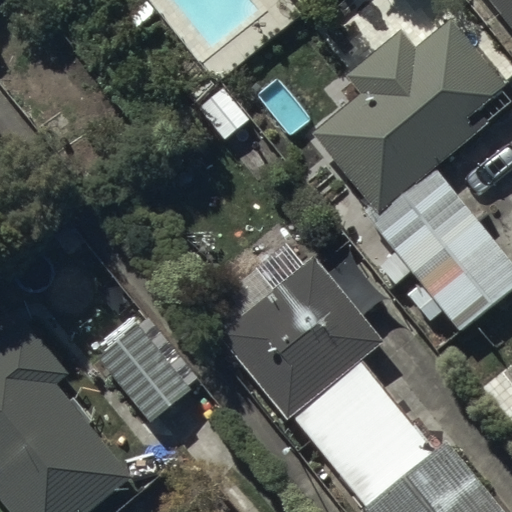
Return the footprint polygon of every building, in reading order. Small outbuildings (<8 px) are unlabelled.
[(318,0),(296,0),(305,11),(318,0)] [(487,26),(497,16),(511,34),(511,0),(472,0),(468,4),(487,26)] [(362,95),(312,137),(372,209),(364,216),(396,254),(373,273),(390,293),(411,275),(422,288),(409,299),(431,325),(444,314),(461,335),(511,293),(511,263),(435,171),(489,126),(479,114),(509,90),(452,22),(418,50),(404,33),(349,79),(362,95)] [(255,181),(229,149),(164,202),(190,235),(255,181)] [(226,294),(235,306),(211,325),(288,424),(294,419),(364,510),(361,511),(503,511),(450,445),(440,452),(364,357),(380,344),(314,262),(308,268),(291,245),(226,294)] [(0,502),(7,511),(94,511),(134,481),(58,389),(71,378),(25,322),(0,343),(0,502)] [(109,354),(100,362),(151,426),(191,393),(139,328),(123,340),(117,332),(101,345),(109,354)]
